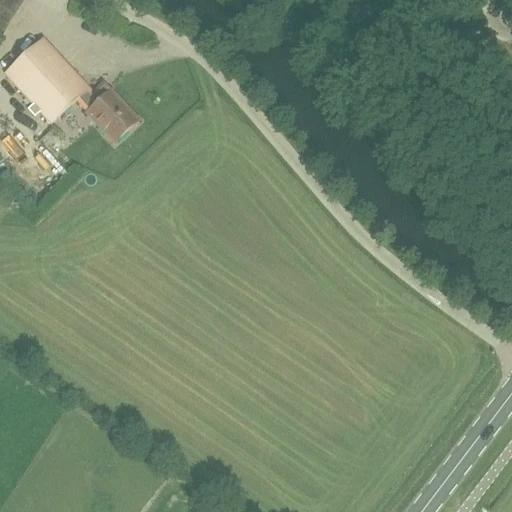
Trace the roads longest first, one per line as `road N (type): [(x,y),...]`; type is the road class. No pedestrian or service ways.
road 1 (unclassified): [(511,355),(370,246),(204,60),(100,0)]
road 2 (secondary): [(425,511),(511,395)]
